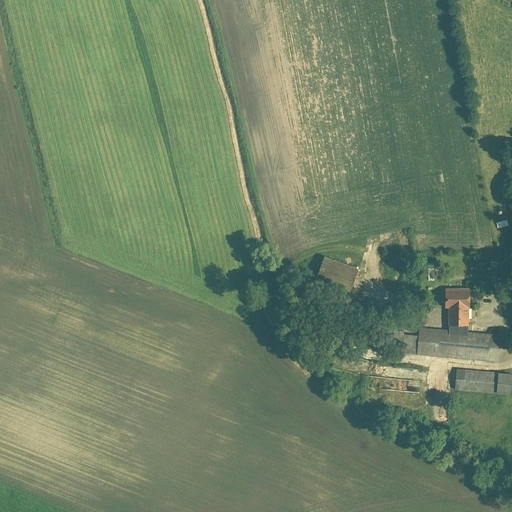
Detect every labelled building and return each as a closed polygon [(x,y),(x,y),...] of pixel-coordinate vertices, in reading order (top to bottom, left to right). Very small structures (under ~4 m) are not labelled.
[(323,260),(312,289),(342,300),(353,271),(323,260)] [(492,350),(495,330),(460,327),(465,285),(442,282),(440,304),(445,305),(444,320),(417,317),(414,342),(492,350)] [(351,290),(347,304),(381,315),(386,301),(351,290)] [(511,294),(496,302),(507,322),(511,319),(511,294)] [(510,367),(454,361),(452,383),(508,389),(510,367)]
